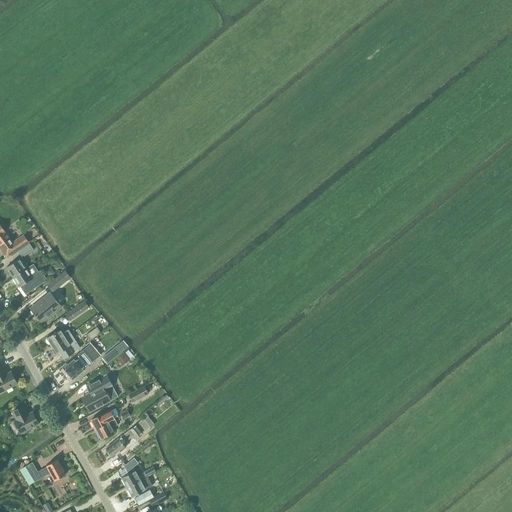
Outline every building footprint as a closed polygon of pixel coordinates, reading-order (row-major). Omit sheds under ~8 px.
[(0,247),(6,256),(28,242),(23,234),(12,241),(0,223),(0,247)] [(18,250),(22,256),(34,249),(29,242),(18,250)] [(20,257),(7,266),(13,276),(27,268),(20,257)] [(33,263),(27,268),(13,277),(24,294),(47,279),(40,269),(38,271),(33,263)] [(51,290),(67,278),(62,271),(46,284),(51,290)] [(41,322),(61,306),(50,292),(30,308),(41,322)] [(90,307),(85,300),(66,313),(70,320),(90,307)] [(101,333),(97,327),(79,339),(82,345),(101,333)] [(51,345),(71,333),(68,329),(62,333),(60,328),(46,337),(51,345)] [(71,333),(51,345),(57,353),(70,345),(76,341),(73,337),(71,333)] [(88,346),(62,367),(63,368),(63,369),(65,371),(66,372),(72,379),(84,369),(83,368),(92,361),(99,355),(90,344),(88,346)] [(115,347),(102,357),(107,364),(121,353),(115,347)] [(0,392),(17,383),(10,371),(6,373),(0,362),(0,361),(0,392)] [(89,393),(82,397),(90,411),(111,400),(104,387),(109,384),(105,375),(101,377),(91,383),(85,386),(89,393)] [(133,401),(148,393),(144,385),(129,394),(133,401)] [(21,433),(38,424),(32,411),(27,413),(23,405),(12,411),(16,420),(14,421),(21,433)] [(96,429),(115,419),(110,409),(91,420),(96,429)] [(121,413),(124,419),(130,415),(127,410),(121,413)] [(115,419),(96,429),(101,439),(114,432),(112,427),(115,425),(113,423),(116,421),(115,419)] [(136,439),(150,428),(144,419),(106,448),(112,457),(125,447),(123,444),(134,435),(136,439)] [(151,473),(154,472),(152,467),(145,470),(146,471),(138,475),(135,470),(133,467),(138,462),(134,457),(124,466),(128,474),(122,478),(127,487),(137,482),(148,476),(151,473)] [(65,474),(57,459),(46,465),(47,466),(38,471),(32,462),(25,466),(35,481),(50,472),(54,480),(65,474)] [(137,482),(127,487),(132,497),(153,486),(148,476),(137,482)] [(163,481),(150,489),(154,495),(166,488),(163,481)] [(165,492),(149,500),(153,508),(169,499),(165,492)]
